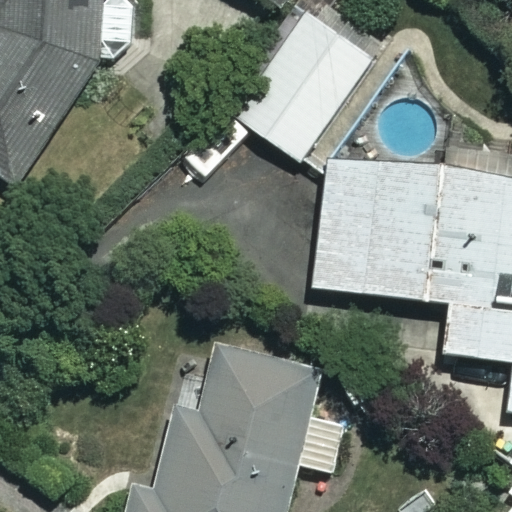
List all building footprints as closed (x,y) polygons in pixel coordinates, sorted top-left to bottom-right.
[(0,0),(0,173),(17,186),(114,40),(135,39),(133,0),(0,0)] [(281,0),(263,0),(275,8),(281,0)] [(371,57),(305,10),(234,111),(300,157),(371,57)] [(511,175),(333,151),(315,280),(452,300),(445,348),(511,357),(511,399),(507,438),(511,438),(511,175)] [(316,367),(216,340),(197,410),(174,404),(152,485),(140,482),(131,511),(288,511),(301,464),(331,472),(345,422),(305,411),(316,367)]
